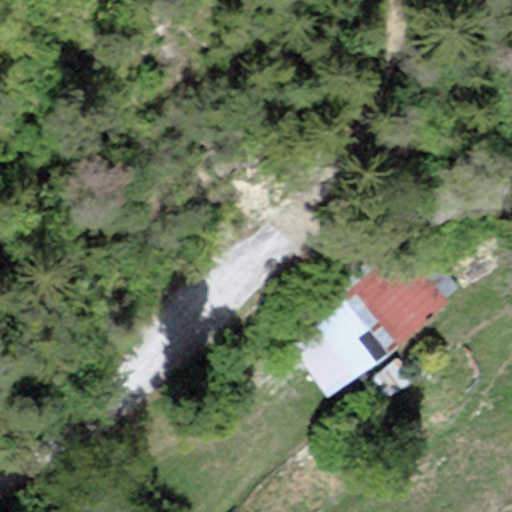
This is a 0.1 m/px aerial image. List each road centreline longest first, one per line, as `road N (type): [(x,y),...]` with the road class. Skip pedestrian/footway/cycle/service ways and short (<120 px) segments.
road 1 (unclassified): [(0,481),(149,374),(276,245)]
road 2 (track): [(511,199),(276,245)]
